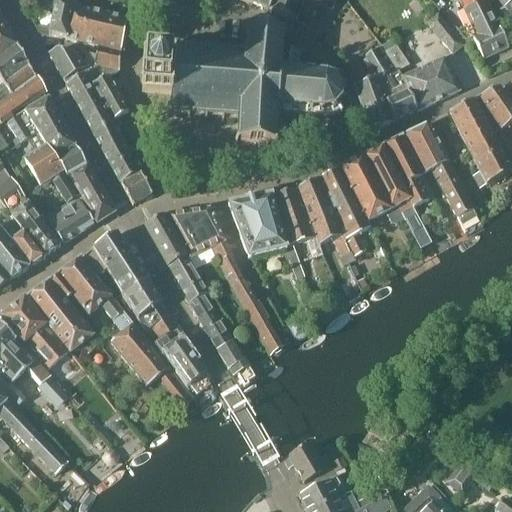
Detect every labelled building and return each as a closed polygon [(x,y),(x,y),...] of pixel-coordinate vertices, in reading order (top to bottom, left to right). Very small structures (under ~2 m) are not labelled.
[(274,0),(250,0),(248,6),(269,14),(274,0)] [(274,0),(269,14),(297,24),(306,0),(274,0)] [(306,0),(297,24),(296,25),(312,31),(321,8),(334,13),(338,0),(306,0)] [(510,49),(499,26),(498,27),(485,0),(464,10),(472,25),(468,27),(484,61),(510,49)] [(511,0),(497,0),(503,9),(511,2),(511,0)] [(511,2),(503,9),(500,12),(507,22),(511,18),(511,2)] [(57,4),(49,38),(81,46),(85,28),(95,31),(95,32),(103,34),(104,29),(126,35),(129,22),(57,4)] [(0,35),(8,29),(0,15),(0,35)] [(463,48),(438,17),(428,25),(453,57),(463,48)] [(85,28),(81,46),(100,50),(123,55),(126,35),(104,29),(103,34),(95,32),(95,31),(85,28)] [(0,62),(19,49),(8,29),(0,35),(0,62)] [(176,49),(175,65),(165,64),(165,61),(162,58),(158,58),(155,60),(155,63),(147,62),(145,71),(144,96),(172,97),(170,113),(168,115),(170,118),(173,115),(189,117),(189,120),(191,120),(191,117),(206,118),(205,121),(207,121),(208,121),(208,118),(222,120),(222,122),(225,122),(225,119),(240,121),(238,140),(236,142),(238,144),(240,143),(274,145),(277,147),(279,145),(277,143),(278,113),(280,114),(281,109),(292,110),(291,114),(294,115),(295,110),(308,111),(308,116),(311,116),(311,111),(321,112),(320,116),(323,116),(324,112),(332,109),(334,113),(337,112),(335,108),(341,102),(345,104),(346,101),(342,99),(343,92),(348,91),(347,88),(342,89),(338,82),(341,78),(338,76),(335,80),(328,77),(328,71),(325,71),(325,75),(316,74),(317,70),(302,69),(303,58),(305,55),(303,53),(300,55),(284,53),(285,39),(288,37),(285,35),(284,37),(250,33),(249,31),(246,33),(248,35),(245,53),(231,53),(232,50),(229,49),(229,52),(214,51),(215,48),(212,48),(212,51),(197,49),(197,46),(195,46),(195,49),(179,48),(177,44),(174,46),(176,49)] [(19,49),(0,62),(0,77),(13,97),(37,80),(19,49)] [(398,49),(388,55),(398,74),(410,68),(398,49)] [(123,55),(100,50),(98,58),(96,69),(102,70),(88,78),(94,90),(111,81),(121,74),(123,55)] [(391,88),(391,87),(386,77),(392,75),(388,67),(385,69),(377,52),(366,58),(373,71),(370,73),(373,81),(356,89),(373,135),(397,124),(382,92),(391,88)] [(79,58),(58,53),(51,57),(68,88),(76,84),(73,79),(86,71),(84,66),(79,58)] [(403,82),(402,82),(418,114),(457,96),(458,94),(459,91),(445,61),(403,81),(403,82)] [(88,78),(76,84),(68,88),(87,121),(106,110),(102,104),(94,90),(88,78)] [(37,80),(13,97),(0,106),(0,121),(0,123),(0,122),(0,129),(14,120),(13,117),(47,96),(37,80)] [(120,96),(111,81),(94,90),(102,104),(120,96)] [(402,82),(391,88),(382,92),(397,124),(418,114),(402,82)] [(511,109),(499,91),(478,101),(511,150),(511,109)] [(131,116),(120,96),(102,104),(106,110),(87,121),(96,138),(115,128),(113,125),(118,123),(131,116)] [(78,150),(50,102),(37,109),(37,110),(26,116),(26,115),(18,120),(18,121),(10,126),(18,138),(21,137),(24,141),(19,143),(22,147),(40,137),(48,150),(56,163),(78,150)] [(487,128),(474,103),(448,115),(487,187),(511,173),(511,155),(503,161),(487,128)] [(121,128),(118,123),(113,125),(115,128),(96,138),(104,154),(124,144),(117,130),(121,128)] [(449,163),(429,125),(402,139),(423,177),(432,172),(449,163)] [(0,152),(1,154),(10,149),(0,133),(0,152)] [(423,177),(402,139),(381,149),(422,228),(430,224),(420,207),(427,203),(416,181),(423,177)] [(142,177),(124,144),(104,154),(123,187),(142,177)] [(422,228),(381,149),(362,159),(390,212),(398,209),(405,223),(409,230),(422,254),(433,249),(422,228)] [(56,163),(48,150),(26,164),(42,190),(53,183),(64,176),(67,181),(69,179),(88,168),(78,150),(56,163)] [(390,212),(362,159),(340,170),(368,224),(386,215),(392,225),(397,227),(405,223),(398,209),(390,212)] [(474,211),(449,163),(432,172),(458,220),(474,211)] [(115,216),(88,168),(69,179),(82,199),(99,225),(115,216)] [(370,230),(339,170),(318,181),(342,234),(340,236),(341,240),(343,239),(350,254),(345,257),(357,284),(361,282),(354,265),(357,264),(355,259),(366,254),(356,237),(370,230)] [(64,176),(53,183),(69,207),(47,222),(64,247),(96,227),(79,201),(82,199),(69,179),(67,181),(64,176)] [(142,177),(123,187),(122,188),(134,209),(153,197),(142,177)] [(60,248),(27,205),(12,182),(0,190),(0,209),(3,213),(10,218),(24,236),(43,260),(60,248)] [(329,208),(317,182),(297,191),(317,241),(319,248),(335,242),(342,258),(345,257),(350,254),(343,239),(341,240),(340,236),(329,208)] [(317,241),(297,191),(271,198),(288,249),(317,241)] [(288,249),(271,198),(228,207),(249,261),(251,260),(270,295),(281,289),(276,274),(266,257),(288,251),(288,249)] [(234,257),(209,211),(164,218),(164,219),(188,260),(190,264),(212,251),(219,266),(233,258),(233,257),(234,257)] [(188,260),(164,219),(145,229),(169,271),(188,260)] [(11,246),(0,232),(0,271),(11,283),(29,271),(11,246)] [(43,260),(24,236),(11,246),(29,271),(43,260)] [(144,280),(117,237),(84,258),(99,277),(106,273),(121,295),(144,280)] [(260,304),(234,257),(233,258),(219,266),(226,281),(245,313),(260,304)] [(190,264),(188,260),(169,271),(189,308),(204,299),(209,296),(190,264)] [(132,327),(79,261),(57,277),(89,317),(100,307),(122,335),(132,327)] [(0,291),(10,283),(0,271),(0,291)] [(161,306),(144,280),(121,295),(138,322),(160,307),(161,306)] [(93,337),(49,283),(26,301),(56,339),(68,355),(69,355),(69,356),(93,337)] [(24,299),(0,318),(0,321),(48,371),(68,355),(56,339),(26,301),(24,299)] [(221,325),(204,299),(189,308),(205,335),(221,325)] [(284,348),(260,304),(245,313),(271,357),(284,348)] [(168,319),(160,307),(138,322),(146,335),(168,319)] [(176,331),(168,319),(150,332),(158,344),(176,331)] [(306,334),(298,320),(286,327),(294,341),(295,341),(300,342),(304,339),(305,335),(306,334)] [(233,345),(221,325),(205,335),(217,355),(233,345)] [(146,390),(168,371),(132,327),(110,345),(146,390)] [(50,379),(0,328),(0,373),(11,386),(22,375),(26,371),(56,406),(66,399),(50,379)] [(185,344),(176,331),(158,344),(155,347),(164,359),(168,357),(180,373),(177,376),(184,386),(187,384),(197,396),(210,386),(205,378),(206,377),(183,346),(185,344)] [(255,379),(233,345),(217,355),(231,379),(238,375),(247,388),(251,385),(249,383),(255,379)] [(174,377),(163,386),(173,399),(170,401),(180,414),(194,403),(174,377)] [(16,389),(9,395),(22,403),(29,398),(16,389)] [(7,405),(0,398),(0,419),(56,479),(67,468),(25,425),(7,405)] [(324,470),(310,447),(284,462),(289,471),(294,469),(302,482),(324,470)] [(347,469),(343,459),(331,466),(336,476),(347,469)] [(451,481),(465,493),(475,480),(492,492),(498,483),(465,459),(459,468),(461,469),(451,481)] [(511,460),(496,465),(502,481),(511,478),(511,460)] [(350,483),(346,475),(299,498),(306,511),(315,511),(338,500),(334,492),(350,483)] [(452,511),(429,488),(428,488),(403,511),(452,511)] [(359,511),(360,511),(351,495),(338,501),(338,500),(315,511),(359,511)] [(387,511),(383,501),(360,511),(359,511),(387,511)] [(511,511),(511,506),(504,501),(495,511),(511,511)]
